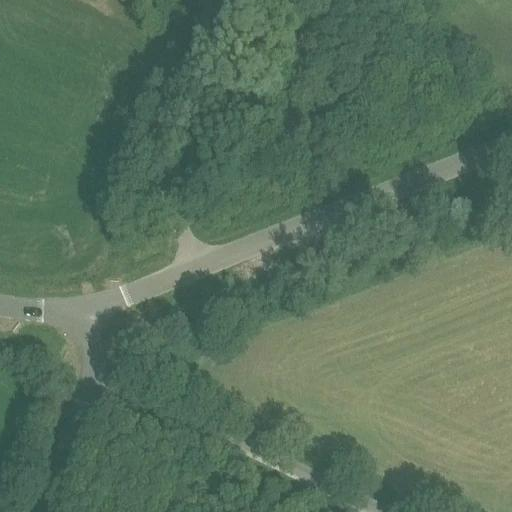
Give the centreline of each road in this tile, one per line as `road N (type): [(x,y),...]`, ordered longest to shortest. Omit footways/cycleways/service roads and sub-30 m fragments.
road 1 (unclassified): [(511,124),(206,255)]
road 2 (unclassified): [(370,511),(100,378)]
road 3 (unclassified): [(206,255),(174,182),(230,0)]
road 4 (unclassified): [(54,511),(100,378)]
road 5 (unclassified): [(206,255),(91,300)]
